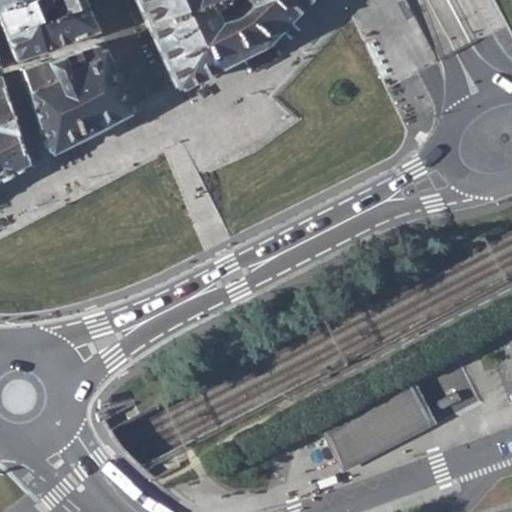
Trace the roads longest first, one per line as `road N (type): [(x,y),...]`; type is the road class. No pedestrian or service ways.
road 1 (secondary): [(393,201),(233,276)]
road 2 (secondary): [(74,402),(158,314)]
